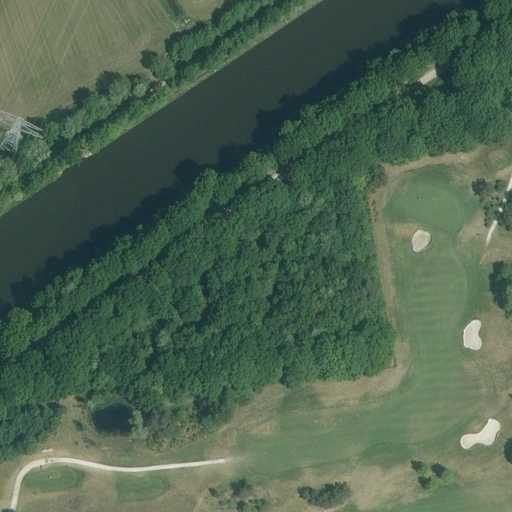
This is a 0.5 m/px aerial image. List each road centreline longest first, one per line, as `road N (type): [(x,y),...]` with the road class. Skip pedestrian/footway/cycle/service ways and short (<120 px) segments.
road 1 (track): [(0,364),(511,25)]
road 2 (track): [(0,195),(287,0)]
